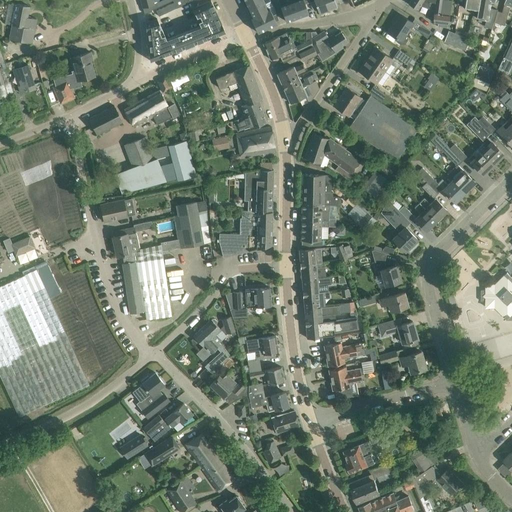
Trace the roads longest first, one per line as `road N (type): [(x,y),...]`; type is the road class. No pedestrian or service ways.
road 1 (residential): [(149,357),(126,334),(106,289),(67,116)]
road 2 (residential): [(454,381),(430,265),(511,182)]
road 3 (residential): [(149,357),(188,388),(293,511)]
road 4 (unclassified): [(0,450),(107,393),(149,357)]
road 5 (residential): [(285,152),(381,5)]
road 6 (unclassified): [(149,357),(236,270),(285,268)]
road 7 (tertiary): [(309,421),(285,268)]
road 8 (residential): [(309,421),(454,381)]
